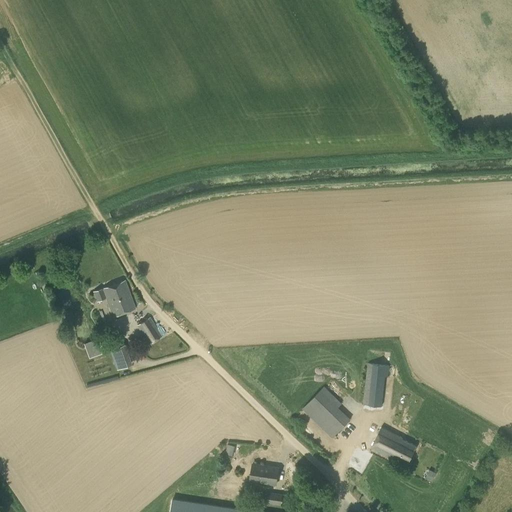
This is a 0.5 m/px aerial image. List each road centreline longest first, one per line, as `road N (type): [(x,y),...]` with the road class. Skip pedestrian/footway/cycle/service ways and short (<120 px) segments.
road 1 (unclassified): [(361,511),(146,300),(128,268)]
road 2 (track): [(128,268),(18,76)]
